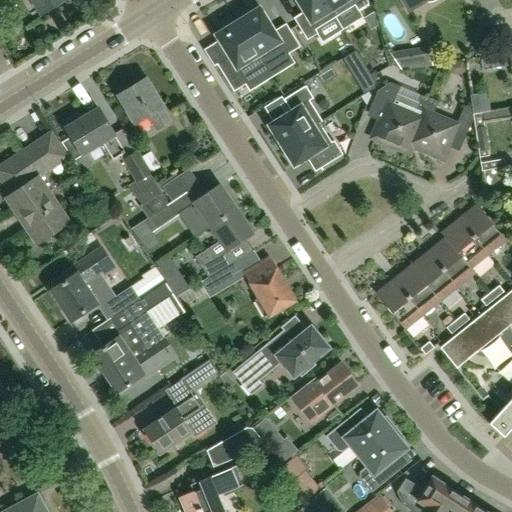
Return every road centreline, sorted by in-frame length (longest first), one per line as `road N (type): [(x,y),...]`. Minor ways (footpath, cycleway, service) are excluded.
road 1 (residential): [(511,496),(463,466),(428,430),(322,278)]
road 2 (residential): [(129,511),(99,447),(0,290)]
road 3 (residential): [(282,216),(153,17)]
road 4 (residential): [(0,113),(153,17)]
road 5 (residential): [(282,216),(354,174),(376,173),(438,207)]
road 6 (residential): [(322,278),(438,207)]
